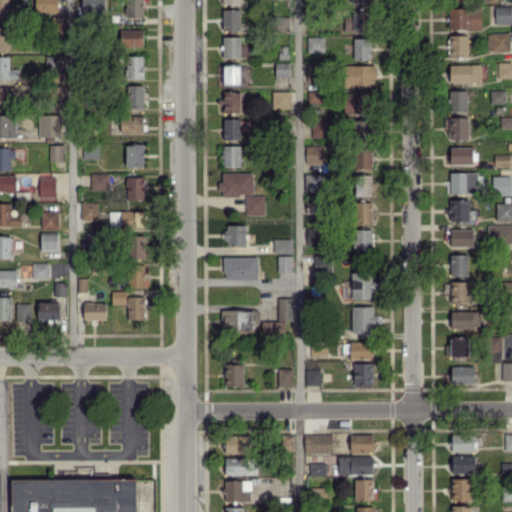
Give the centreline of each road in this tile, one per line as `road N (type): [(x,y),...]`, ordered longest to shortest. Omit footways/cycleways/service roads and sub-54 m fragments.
road 1 (residential): [(186,511),(183,0)]
road 2 (residential): [(410,0),(413,511)]
road 3 (residential): [(186,409),(511,408)]
road 4 (residential): [(0,355),(186,358)]
